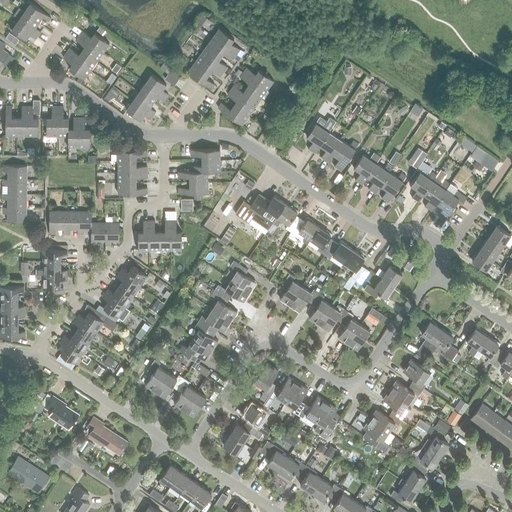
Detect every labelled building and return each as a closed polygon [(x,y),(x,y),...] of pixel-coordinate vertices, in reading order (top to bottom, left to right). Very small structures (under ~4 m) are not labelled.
[(24,12),(38,23),(42,18),(48,22),(50,18),(30,3),(24,12)] [(17,21),(38,36),(40,32),(34,28),(38,23),(24,12),(17,21)] [(38,36),(17,21),(11,30),(26,40),(29,35),(35,39),(38,36)] [(95,32),(102,37),(105,33),(98,28),(95,32)] [(212,37),(236,54),(239,50),(230,43),(233,39),(218,28),(212,37)] [(82,31),(78,36),(102,53),(108,44),(94,34),(91,38),(82,31)] [(9,32),(5,37),(15,44),(18,39),(9,32)] [(84,47),(81,51),(96,61),(102,53),(78,36),(75,40),(84,47)] [(206,46),(221,56),(224,51),(234,58),(236,54),(212,37),(206,46)] [(0,65),(1,64),(6,67),(14,58),(8,54),(2,49),(5,46),(0,42),(0,65)] [(200,55),(223,72),(227,67),(218,61),(221,56),(206,46),(200,55)] [(69,49),(66,54),(89,70),(96,61),(81,51),(78,55),(69,49)] [(83,79),(89,70),(66,54),(63,58),(72,64),(68,69),(83,79)] [(193,64),(208,74),(211,70),(220,77),(223,72),(200,55),(193,64)] [(167,73),(170,68),(161,62),(158,66),(167,73)] [(208,74),(193,64),(187,72),(211,89),(214,85),(205,78),(208,74)] [(167,73),(177,80),(180,75),(170,68),(167,73)] [(246,68),(243,73),(267,90),(273,81),(258,70),(255,75),(246,68)] [(177,80),(167,73),(163,78),(173,85),(177,80)] [(250,83),(246,88),(260,99),(267,90),(243,73),(240,76),(250,83)] [(145,84),(165,98),(168,94),(162,90),(166,85),(151,75),(145,84)] [(138,93),(153,103),(157,98),(162,102),(165,98),(145,84),(138,93)] [(233,86),(230,90),(254,107),(260,99),(246,88),(243,92),(233,86)] [(236,102),(233,106),(248,116),(254,107),(230,90),(227,95),(236,102)] [(132,101),(152,116),(155,112),(149,108),(153,103),(138,93),(132,101)] [(265,102),(260,99),(255,107),(263,113),(266,109),(262,107),(265,102)] [(29,106),(27,106),(26,135),(37,136),(38,118),(32,118),(32,115),(39,115),(39,100),(32,100),(29,100),(29,106)] [(152,116),(132,101),(126,110),(140,120),(144,115),(150,120),(152,116)] [(241,125),(248,116),(233,106),(230,110),(221,103),(217,108),(241,125)] [(423,108),(415,103),(412,107),(420,113),(423,109),(423,108)] [(404,105),(398,109),(402,115),(408,111),(404,105)] [(16,135),(16,118),(10,117),(10,106),(5,106),(5,135),(16,135)] [(21,118),(16,118),(16,135),(26,135),(27,106),(21,106),(21,118)] [(361,109),(357,106),(352,112),(357,116),(361,109)] [(56,136),(57,107),(51,107),(51,118),(46,118),(45,136),(56,136)] [(62,107),(57,107),(56,136),(67,136),(67,129),(67,118),(63,118),(62,107)] [(67,147),(78,147),(78,118),(72,118),(72,129),(67,129),(67,136),(67,147)] [(84,118),(78,118),(78,147),(89,147),(89,130),(84,129),(84,118)] [(442,129),(446,125),(441,121),(437,126),(442,129)] [(319,146),(328,132),(315,123),(306,137),(313,141),(307,149),(314,154),(320,146),(319,146)] [(447,127),(443,133),(450,137),(453,131),(447,127)] [(332,154),(341,140),(328,132),(319,146),(320,146),(326,150),(320,158),(327,163),(333,155),(332,154)] [(349,146),(341,140),(332,154),(333,155),(339,159),(334,167),(340,171),(359,144),(353,140),(349,146)] [(476,146),(470,156),(477,160),(473,166),(480,171),(484,165),(491,170),(498,161),(476,146)] [(201,161),(219,161),(219,149),(190,150),(190,156),(201,156),(201,161)] [(118,150),(118,161),(135,161),(135,156),(147,156),(147,151),(118,150)] [(376,163),(374,163),(379,156),(373,152),(369,159),(363,155),(354,168),(360,173),(355,181),(362,186),(367,177),(376,163)] [(88,163),(97,163),(97,155),(88,155),(88,163)] [(118,161),(118,172),(146,172),(146,167),(135,167),(135,161),(118,161)] [(190,172),(207,172),(219,172),(219,161),(201,161),(201,166),(190,166),(190,171),(190,172)] [(419,172),(410,185),(417,190),(411,198),(418,203),(423,195),(423,194),(436,176),(437,176),(436,175),(430,171),(432,168),(422,161),(416,169),(419,172)] [(367,177),(373,181),(368,190),(375,194),(380,186),(389,172),(393,166),(388,163),(384,169),(376,163),(367,177)] [(7,172),(7,180),(26,180),(26,166),(3,166),(2,172),(7,172)] [(118,172),(117,183),(135,183),(135,178),(146,178),(146,172),(118,172)] [(189,183),(207,182),(207,172),(190,172),(178,172),(178,178),(189,178),(189,183)] [(380,186),(386,190),(381,198),(388,203),(406,176),(400,172),(397,177),(389,172),(380,186)] [(436,176),(423,194),(423,195),(429,199),(424,207),(431,212),(436,204),(445,190),(449,184),(443,179),(442,180),(436,176)] [(7,186),(7,194),(25,194),(26,180),(7,180),(3,179),(2,186),(7,186)] [(207,182),(189,183),(189,188),(178,188),(178,194),(194,194),(200,194),(207,193),(207,182)] [(135,183),(117,183),(117,194),(147,194),(146,188),(135,188),(135,183)] [(445,190),(436,204),(442,208),(437,216),(444,221),(456,203),(460,206),(466,198),(456,191),(458,188),(450,183),(449,184),(445,190)] [(399,193),(395,199),(402,204),(406,198),(399,193)] [(7,200),(7,207),(25,208),(25,194),(7,194),(2,194),(2,200),(7,200)] [(272,223),(285,205),(277,199),(278,198),(275,196),(274,197),(273,197),(270,201),(259,194),(251,205),(244,200),(235,213),(249,222),(252,218),(268,229),(272,223)] [(285,229),(291,232),(300,219),(295,216),(298,212),(292,208),(292,209),(285,205),(272,223),(277,226),(281,220),(288,225),(285,229)] [(25,208),(7,207),(2,207),(2,214),(7,214),(7,222),(25,222),(25,208)] [(63,230),(63,211),(49,211),(49,234),(55,234),(55,229),(63,230)] [(77,211),(63,211),(63,230),(63,235),(69,235),(69,230),(77,230),(77,211)] [(91,230),(91,223),(91,212),(77,211),(77,230),(77,235),(83,235),(83,230),(91,230)] [(511,218),(511,214),(506,211),(503,215),(511,221),(511,218)] [(291,232),(289,235),(292,238),(294,235),(296,236),(299,232),(304,236),(302,240),(307,244),(309,240),(310,240),(318,228),(311,223),(312,222),(306,218),(304,222),(300,219),(291,232)] [(137,250),(148,250),(148,221),(142,221),(142,232),(137,232),(136,232),(137,250)] [(154,221),(148,221),(148,250),(159,250),(159,232),(154,232),(154,221)] [(159,250),(170,250),(170,221),(164,221),(164,232),(159,232),(159,250)] [(176,221),(170,221),(170,250),(181,250),(181,232),(176,232),(176,221)] [(104,241),(105,223),(91,223),(91,230),(90,246),(97,246),(97,241),(104,241)] [(105,223),(104,241),(104,246),(111,246),(111,241),(118,242),(119,223),(105,223)] [(496,225),(490,234),(503,244),(509,235),(496,225)] [(229,226),(221,239),(227,243),(235,230),(229,226)] [(324,255),(333,242),(329,239),(331,235),(326,231),(325,232),(318,228),(310,240),(319,246),(316,250),(324,255)] [(490,234),(484,243),(497,253),(503,244),(490,234)] [(332,255),(342,262),(343,263),(352,251),(345,246),(346,245),(340,241),(337,245),(333,242),(324,255),(329,259),(332,255)] [(215,243),(211,250),(218,254),(223,247),(215,243)] [(484,243),(477,253),(491,262),(497,253),(484,243)] [(386,255),(392,258),(397,251),(391,247),(386,255)] [(42,262),(60,263),(60,255),(67,256),(67,250),(42,250),(42,262)] [(359,256),(352,251),(343,263),(342,262),(339,266),(344,270),(347,266),(355,271),(350,277),(360,284),(369,272),(359,265),(364,259),(362,258),(363,257),(360,255),(359,256)] [(485,271),(488,266),(490,268),(493,264),(491,263),(491,262),(477,253),(471,262),(485,271)] [(272,265),(276,268),(281,261),(277,258),(272,265)] [(413,262),(408,259),(404,264),(409,267),(413,262)] [(237,271),(230,280),(249,292),(255,282),(244,275),(248,270),(233,261),(230,266),(237,271)] [(36,274),(36,275),(67,276),(67,270),(60,270),(60,263),(42,262),(42,270),(36,269),(36,270),(35,270),(35,274),(36,274)] [(122,268),(119,273),(139,287),(146,276),(131,266),(127,272),(122,268)] [(379,268),(375,273),(381,277),(381,278),(394,287),(399,279),(400,280),(402,277),(401,276),(402,275),(389,266),(385,272),(379,268)] [(163,278),(167,272),(164,269),(159,275),(163,278)] [(141,288),(139,287),(119,273),(116,277),(122,281),(117,287),(132,297),(136,291),(138,292),(141,288)] [(280,299),(290,305),(302,287),(292,281),(295,277),(289,274),(282,285),(287,288),(280,299)] [(67,276),(36,275),(36,279),(42,279),(42,288),(60,288),(60,280),(66,280),(67,276)] [(366,285),(363,290),(375,298),(378,293),(385,298),(386,297),(387,298),(389,295),(388,294),(394,287),(381,278),(373,289),(366,285)] [(160,287),(164,282),(159,279),(155,284),(160,287)] [(218,285),(214,290),(228,300),(232,295),(242,302),(249,292),(230,280),(224,289),(218,285)] [(0,299),(17,299),(17,292),(24,292),(24,286),(0,286),(0,299)] [(107,289),(104,293),(127,309),(130,304),(128,303),(132,297),(117,287),(113,293),(107,289)] [(311,304),(318,293),(313,289),(311,293),(302,287),(290,305),(299,311),(306,301),(311,304)] [(218,300),(211,309),(230,321),(236,311),(225,305),(228,300),(214,290),(211,295),(218,300)] [(103,308),(118,318),(123,322),(130,311),(127,309),(104,293),(102,297),(108,301),(103,308)] [(309,318),(319,324),(331,306),(321,300),(323,296),(318,293),(311,304),(316,307),(309,318)] [(152,308),(159,312),(166,302),(159,298),(152,308)] [(17,299),(0,299),(0,311),(24,311),(24,307),(17,307),(17,299)] [(331,306),(319,324),(328,331),(335,320),(340,323),(347,312),(337,305),(335,309),(331,306)] [(372,307),(368,312),(379,319),(383,314),(372,307)] [(223,331),(230,321),(211,309),(205,319),(202,316),(198,322),(209,329),(216,333),(219,328),(223,331)] [(78,315),(76,319),(96,333),(103,323),(113,330),(116,325),(95,310),(92,315),(88,313),(84,319),(78,315)] [(24,311),(0,311),(0,324),(18,324),(17,317),(24,317),(24,311)] [(338,337),(347,343),(359,325),(350,319),(353,315),(347,312),(340,323),(345,326),(338,337)] [(425,319),(417,313),(414,318),(422,323),(425,319)] [(150,316),(147,320),(152,324),(155,319),(150,316)] [(78,327),(74,333),(89,343),(93,337),(95,338),(97,334),(96,333),(76,319),(72,323),(78,327)] [(420,333),(427,338),(422,345),(427,349),(441,330),(433,324),(430,321),(430,322),(429,321),(420,333)] [(216,333),(209,329),(198,322),(195,327),(198,329),(192,338),(211,350),(217,341),(212,338),(216,333)] [(144,323),(135,336),(140,340),(140,339),(141,339),(149,326),(144,323)] [(18,324),(0,324),(0,337),(24,337),(24,332),(18,332),(18,324)] [(369,331),(359,325),(347,343),(357,350),(369,331)] [(467,352),(473,356),(486,337),(479,332),(479,331),(476,329),(476,330),(475,329),(466,342),(471,345),(467,352)] [(451,361),(452,360),(456,353),(458,351),(447,344),(452,338),(451,337),(451,336),(449,334),(448,335),(441,330),(427,349),(433,352),(437,346),(443,350),(440,354),(451,361)] [(84,349),(89,343),(74,333),(70,339),(64,335),(61,340),(81,354),(83,355),(86,351),(84,349)] [(486,337),(473,356),(477,359),(482,353),(489,357),(486,362),(491,365),(501,352),(497,349),(500,345),(494,341),(493,342),(486,337)] [(179,351),(190,358),(196,362),(200,357),(204,360),(211,350),(192,338),(186,348),(182,346),(179,351)] [(136,339),(130,348),(136,351),(142,343),(136,339)] [(74,364),(81,354),(61,340),(58,344),(64,348),(60,354),(74,364)] [(423,362),(426,357),(417,350),(413,356),(423,362)] [(509,375),(511,373),(511,371),(511,353),(508,351),(505,355),(501,352),(491,365),(496,369),(499,365),(505,369),(501,374),(506,378),(508,375),(509,375)] [(107,356),(103,363),(109,368),(114,361),(107,356)] [(155,391),(167,373),(157,367),(159,363),(154,360),(147,371),(152,374),(145,385),(155,391)] [(410,384),(420,391),(424,386),(421,384),(429,372),(411,360),(403,372),(413,379),(410,384)] [(263,393),(268,396),(275,385),(271,382),(278,371),(265,363),(253,382),(265,390),(263,393)] [(199,364),(196,370),(207,377),(211,371),(199,364)] [(105,370),(99,367),(96,373),(101,376),(105,370)] [(170,375),(167,373),(155,391),(164,398),(171,387),(176,390),(184,379),(172,372),(170,375)] [(281,388),(275,385),(268,396),(268,397),(263,405),(268,409),(276,396),(285,402),(297,384),(288,378),(281,388)] [(174,404),(184,410),(196,392),(186,386),(188,382),(184,379),(176,390),(181,393),(174,404)] [(420,391),(410,384),(406,389),(396,382),(389,391),(407,404),(411,398),(414,400),(420,391)] [(307,390),(297,384),(285,402),(294,409),(292,412),(297,416),(305,404),(300,401),(307,390)] [(407,404),(389,391),(383,401),(393,408),(390,413),(401,420),(408,410),(404,408),(407,404)] [(196,392),(184,410),(193,417),(205,398),(196,392)] [(46,415),(49,411),(51,412),(48,416),(68,429),(78,415),(65,406),(65,405),(53,397),(43,412),(46,415)] [(305,416),(314,421),(326,403),(317,397),(310,407),(305,404),(297,416),(302,419),(305,416)] [(337,420),(331,416),(336,409),(326,403),(314,421),(318,424),(314,432),(324,439),(337,420)] [(257,430),(267,437),(271,432),(260,425),(258,423),(265,413),(252,404),(245,415),(249,418),(245,423),(257,430)] [(469,419),(481,427),(492,412),(481,404),(469,419)] [(453,409),(446,420),(454,425),(461,414),(453,409)] [(369,420),(388,432),(394,423),(397,426),(401,420),(390,413),(387,418),(376,410),(369,420)] [(481,427),(492,435),(503,421),(492,412),(481,427)] [(366,417),(360,413),(357,417),(363,422),(366,417)] [(127,442),(103,426),(104,425),(93,417),(86,428),(91,431),(87,437),(93,441),(95,439),(119,455),(127,442)] [(420,418),(417,424),(427,430),(431,424),(420,418)] [(451,426),(439,418),(434,427),(445,434),(451,426)] [(377,440),(374,444),(387,452),(391,447),(382,441),(388,432),(369,420),(363,429),(377,440)] [(492,435),(503,444),(511,432),(511,427),(503,421),(492,435)] [(253,435),(257,430),(245,423),(242,428),(237,424),(230,435),(243,444),(250,433),(253,435)] [(302,439),(307,432),(297,426),(293,432),(302,439)] [(429,438),(423,446),(428,448),(445,460),(451,451),(446,447),(450,441),(429,428),(424,435),(429,438)] [(236,454),(243,444),(230,435),(223,445),(236,454)] [(256,460),(262,449),(256,445),(249,456),(256,460)] [(329,447),(325,454),(331,459),(336,452),(329,447)] [(414,451),(409,458),(428,471),(432,465),(439,469),(445,460),(428,448),(422,456),(414,451)] [(7,473),(38,493),(48,477),(18,457),(7,473)] [(170,485),(180,472),(169,465),(157,482),(163,486),(166,482),(170,485)] [(413,472),(405,482),(420,492),(427,480),(417,473),(419,469),(412,465),(409,469),(413,472)] [(110,466),(106,473),(113,477),(117,470),(110,466)] [(311,468),(300,482),(323,500),(333,486),(311,468)] [(180,492),(190,479),(180,472),(170,485),(180,492)] [(191,500),(200,486),(190,479),(180,492),(191,500)] [(393,489),(388,495),(398,502),(401,496),(412,504),(420,492),(405,482),(398,493),(393,489)] [(200,486),(191,500),(195,503),(193,507),(198,511),(210,494),(200,486)] [(63,511),(84,511),(89,505),(85,502),(89,496),(77,488),(71,495),(74,497),(63,511)] [(160,502),(164,496),(153,489),(150,495),(160,502)] [(343,491),(333,506),(342,511),(363,511),(367,506),(343,491)] [(221,508),(228,497),(222,493),(215,504),(221,508)] [(165,505),(169,508),(173,503),(169,500),(165,505)] [(234,510),(232,511),(249,511),(234,502),(230,508),(234,510)] [(176,511),(180,507),(173,503),(169,508),(174,511),(176,511)]
